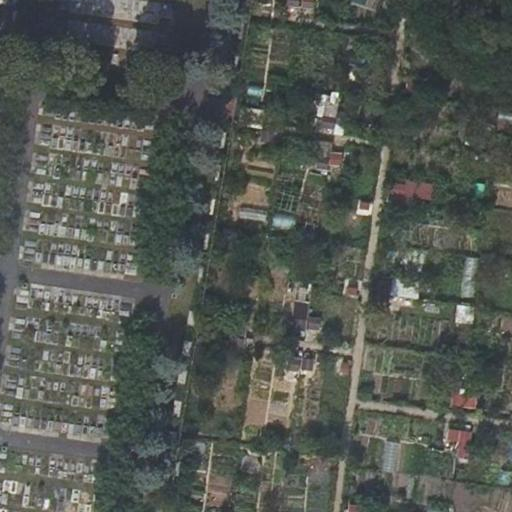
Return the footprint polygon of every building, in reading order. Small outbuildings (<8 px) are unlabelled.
[(340,117),(340,98),(320,97),(320,116),(340,117)] [(432,185),(392,183),(391,204),(432,205),(432,185)] [(298,282),(290,326),(301,328),(309,284),(298,282)] [(447,430),(447,443),(469,444),(470,431),(447,430)] [(406,475),(418,476),(422,447),(409,446),(406,475)]
